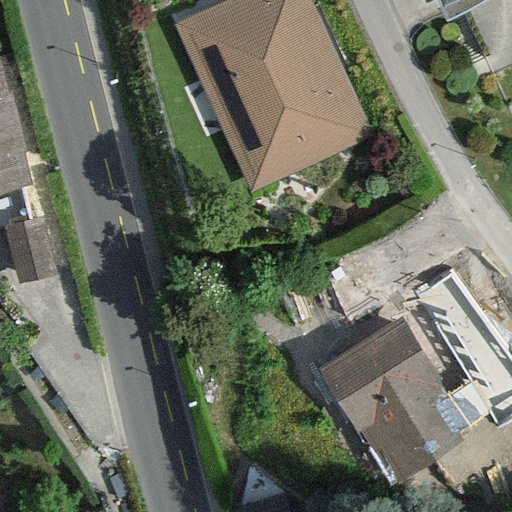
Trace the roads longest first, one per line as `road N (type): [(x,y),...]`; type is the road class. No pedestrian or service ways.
road 1 (tertiary): [(49,0),(178,511)]
road 2 (residential): [(511,247),(430,130),(371,0)]
